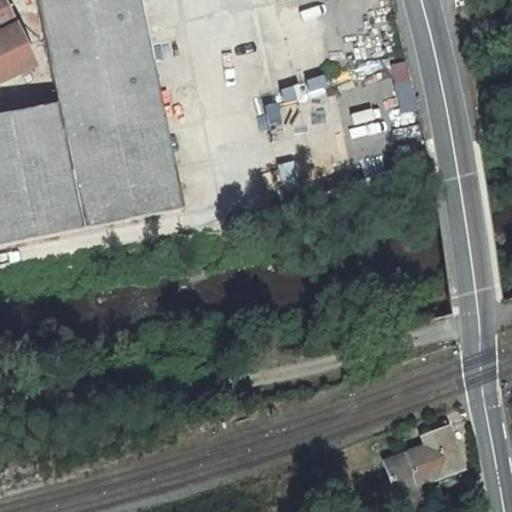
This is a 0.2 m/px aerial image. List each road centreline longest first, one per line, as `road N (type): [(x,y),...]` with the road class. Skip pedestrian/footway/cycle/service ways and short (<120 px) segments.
road 1 (secondary): [(503,511),(454,152),(422,0)]
road 2 (track): [(478,324),(276,378),(0,434)]
road 3 (unknown): [(222,0),(203,51),(214,170),(205,209),(0,257)]
